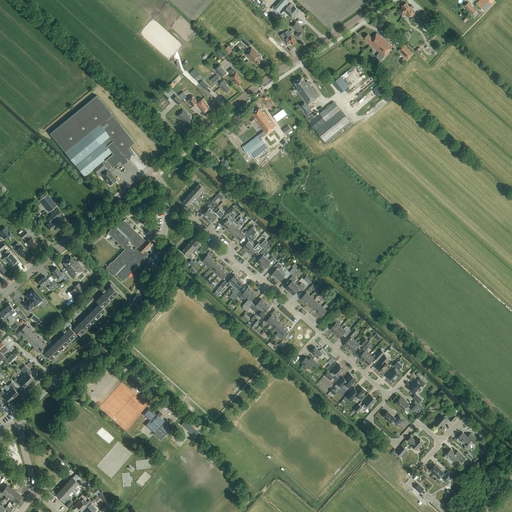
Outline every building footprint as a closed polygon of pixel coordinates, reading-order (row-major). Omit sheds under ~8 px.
[(279,12),(289,1),(288,0),(280,0),(274,7),(279,12)] [(484,11),(494,1),(492,0),(483,0),(478,6),(484,11)] [(406,14),(409,18),(415,14),(412,10),(411,10),(406,3),(401,6),(402,8),(398,11),(402,17),(406,14)] [(473,15),(476,12),(468,3),(465,6),(473,15)] [(291,9),(288,6),(284,11),(292,19),(299,11),(294,7),(291,9)] [(418,16),(425,26),(431,22),(424,12),(418,16)] [(300,39),(306,33),(302,29),(303,28),(296,22),(292,27),(298,33),(296,35),(300,39)] [(292,44),(295,42),(288,31),(285,33),(288,37),(284,40),(287,45),(291,43),(292,44)] [(392,47),(377,33),(372,38),(368,34),(364,38),(366,39),(365,40),(379,53),(376,57),(380,60),(392,47)] [(248,47),(251,43),(241,35),(238,38),(248,47)] [(407,60),(413,54),(404,45),(398,51),(407,60)] [(232,51),(228,46),(224,50),(229,54),(232,51)] [(259,65),(261,62),(258,59),(260,56),(251,48),(245,55),(256,65),(257,64),(259,65)] [(221,78),(226,74),(220,65),(215,69),(221,78)] [(234,71),(232,68),(228,72),(231,76),(230,77),(234,83),(235,82),(238,86),(243,82),(238,76),(238,75),(235,70),(234,71)] [(222,82),(217,75),(210,80),(212,83),(213,82),(215,85),(217,83),(218,84),(218,85),(224,92),(225,91),(226,93),(230,89),(226,85),(227,84),(224,80),(222,82)] [(349,86),(341,76),(333,83),(341,93),(349,86)] [(202,81),(198,77),(195,79),(199,83),(199,84),(205,90),(208,86),(202,80),(202,81)] [(302,77),(294,83),(298,89),(296,90),(305,103),(307,106),(308,106),(318,98),(307,82),(306,83),(302,77)] [(129,161),(122,153),(134,143),(96,96),(49,133),(65,153),(84,176),(93,169),(99,176),(101,175),(104,179),(105,178),(110,185),(116,180),(107,170),(111,167),(111,168),(119,161),(122,166),(129,161)] [(178,106),(182,102),(176,96),(173,100),(178,106)] [(198,102),(194,97),(188,101),(193,107),(197,104),(204,113),(210,108),(203,99),(198,102)] [(307,117),(305,118),(326,143),(351,123),(334,102),(315,117),(315,116),(313,113),(307,117)] [(305,103),(299,106),(306,116),(312,112),(308,106),(307,106),(305,104),(305,103)] [(263,113),(259,108),(251,114),(255,118),(254,119),(263,131),(242,147),(250,158),(252,156),(254,159),(269,148),(267,145),(262,138),(273,130),(272,129),(275,127),(264,112),(263,113)] [(188,126),(193,121),(189,117),(190,117),(183,110),(177,117),(184,123),(185,122),(188,126)] [(287,115),(283,110),(274,117),(277,122),(287,115)] [(220,164),(223,161),(217,155),(214,158),(220,164)] [(195,188),(201,194),(204,191),(206,194),(208,192),(205,189),(199,184),(195,188)] [(199,197),(201,194),(195,188),(191,193),(200,201),(201,199),(199,197)] [(198,202),(200,201),(191,193),(187,197),(193,203),(196,200),(198,202)] [(48,211),(56,205),(48,195),(40,201),(48,211)] [(208,218),(214,212),(212,210),(216,206),(213,204),(219,198),(216,196),(207,206),(210,208),(204,215),(208,218)] [(191,206),(193,203),(187,197),(183,202),(189,207),(192,210),(193,208),(191,206)] [(57,228),(62,224),(57,218),(61,214),(57,209),(52,213),(54,214),(47,219),(50,222),(47,225),(52,231),(57,227),(57,228)] [(214,212),(208,218),(212,222),(218,216),(220,218),(224,214),(220,210),(216,214),(214,212)] [(227,229),(232,223),(230,220),(233,216),(230,213),(229,215),(228,214),(223,220),(222,220),(221,221),(224,224),(222,225),(227,229)] [(231,233),(239,224),(240,224),(242,226),(244,223),(242,221),(240,219),(237,222),(238,223),(235,225),(232,223),(227,229),(231,233)] [(116,228),(115,227),(114,226),(107,233),(125,250),(106,270),(112,276),(115,274),(123,281),(145,257),(149,254),(145,251),(152,244),(147,239),(145,241),(144,239),(134,230),(131,227),(124,220),(120,224),(116,228)] [(236,237),(241,231),(239,228),(241,226),(239,224),(231,233),(236,237)] [(5,227),(4,226),(0,229),(1,231),(0,231),(0,233),(5,240),(12,235),(5,227)] [(248,237),(254,230),(252,227),(248,232),(246,231),(245,233),(245,234),(241,231),(236,237),(240,241),(246,235),(248,237)] [(31,238),(28,235),(29,235),(25,230),(19,235),(23,239),(24,239),(26,242),(31,249),(32,248),(33,248),(34,247),(36,245),(33,241),(34,240),(31,238)] [(247,251),(253,245),(251,243),(255,239),(252,237),(257,232),(254,230),(248,237),(251,239),(243,248),(247,251)] [(190,242),(199,250),(201,248),(198,246),(200,243),(194,238),(190,242)] [(253,245),(247,251),(251,255),(254,252),(257,252),(258,253),(268,242),(265,240),(261,245),(259,243),(255,247),(253,245)] [(197,252),(199,250),(190,242),(186,247),(192,252),(195,249),(197,252)] [(21,246),(18,243),(13,246),(16,250),(17,251),(16,251),(18,253),(21,257),(22,256),(23,256),(24,255),(26,253),(23,249),(24,248),(22,246),(21,246)] [(190,255),(192,252),(186,247),(182,251),(188,257),(191,259),(193,257),(190,255)] [(260,266),(267,258),(265,256),(268,253),(264,249),(260,254),(262,256),(256,262),(260,266)] [(10,254),(7,251),(4,254),(6,257),(5,258),(5,259),(7,261),(11,266),(16,261),(14,259),(15,259),(10,253),(10,254)] [(206,265),(212,259),(208,255),(202,261),(206,265)] [(74,261),(70,256),(63,263),(66,267),(65,268),(74,279),(81,273),(84,270),(75,260),(74,261)] [(272,257),(270,260),(267,258),(260,266),(264,269),(270,263),(272,265),(276,261),(272,257)] [(210,269),(216,262),(212,259),(206,265),(210,269)] [(214,272),(220,266),(216,262),(210,269),(214,272)] [(275,279),(284,269),(282,267),(282,266),(278,262),(274,267),(277,269),(271,275),(275,279)] [(282,271),(275,279),(279,283),(285,276),(287,278),(291,274),(292,275),(296,270),(299,267),(294,264),(292,267),(293,268),(289,272),(285,268),(284,269),(282,271)] [(218,276),(224,270),(220,266),(214,272),(218,276)] [(57,268),(52,272),(57,278),(58,278),(60,281),(64,278),(65,280),(68,278),(62,271),(61,273),(57,268)] [(224,270),(218,276),(222,280),(228,273),(224,270)] [(296,270),(292,275),(293,275),(289,280),(291,282),(285,288),(289,292),(296,284),(294,282),(297,279),(294,277),(298,272),(296,270)] [(233,285),(239,279),(235,275),(225,286),(227,288),(231,284),(233,285)] [(45,277),(38,282),(39,283),(38,283),(40,285),(42,286),(47,282),(50,285),(48,287),(51,291),(53,289),(58,285),(54,280),(51,282),(49,279),(48,280),(45,277)] [(236,295),(240,291),(237,289),(243,283),(239,279),(233,285),(235,287),(232,291),(236,295)] [(79,293),(80,292),(83,290),(78,283),(74,286),(79,293)] [(106,291),(113,298),(118,293),(116,291),(118,290),(111,283),(109,285),(110,285),(108,288),(109,289),(106,291)] [(296,284),(289,292),(293,296),(299,289),(301,291),(305,287),(301,283),(299,286),(296,284)] [(81,297),(78,294),(79,293),(74,287),(69,291),(74,297),(75,297),(77,300),(81,297)] [(113,298),(106,291),(102,287),(100,290),(104,293),(101,296),(108,303),(113,298)] [(219,293),(222,289),(220,287),(214,293),(216,295),(219,293)] [(247,297),(252,291),(248,287),(243,294),(240,291),(236,295),(234,298),(236,299),(238,297),(241,300),(245,296),(247,297)] [(28,300),(23,304),(27,310),(35,304),(36,305),(42,300),(33,290),(28,295),(25,296),(28,300)] [(243,306),(243,308),(246,311),(250,307),(253,303),(251,301),(257,295),(252,291),(247,297),(248,299),(243,306)] [(304,303),(310,296),(306,293),(300,299),(304,303)] [(108,303),(101,296),(100,295),(98,298),(99,298),(96,301),(98,303),(103,308),(108,303)] [(86,307),(94,299),(91,296),(84,304),(86,307)] [(308,306),(314,300),(310,296),(304,303),(308,306)] [(260,309),(266,303),(262,299),(256,306),(253,303),(250,307),(254,312),(258,308),(260,309)] [(313,310),(318,304),(314,300),(308,306),(313,310)] [(105,311),(103,308),(98,303),(96,305),(96,306),(94,309),(100,316),(105,311)] [(266,303),(260,309),(259,311),(261,312),(258,315),(262,319),(268,313),(266,311),(270,307),(266,303)] [(317,314),(323,307),(318,304),(313,310),(317,314)] [(11,319),(14,317),(12,315),(15,312),(9,305),(4,309),(9,315),(11,319)] [(25,321),(28,319),(17,307),(15,309),(25,321)] [(323,307),(317,314),(321,317),(327,311),(323,307)] [(100,316),(94,309),(93,308),(90,310),(91,311),(89,314),(95,321),(100,316)] [(11,319),(9,315),(4,309),(0,312),(0,315),(3,320),(6,317),(9,321),(8,321),(11,325),(14,323),(13,322),(14,322),(18,326),(20,325),(14,317),(11,319)] [(95,321),(89,314),(88,313),(85,315),(86,316),(84,319),(90,326),(95,321)] [(31,317),(39,324),(41,321),(34,314),(31,317)] [(250,319),(245,314),(242,317),(247,322),(250,319)] [(270,325),(276,319),(272,315),(266,321),(270,325)] [(90,326),(84,319),(81,317),(79,319),(81,321),(79,324),(85,331),(90,326)] [(335,334),(341,327),(338,325),(340,322),(335,318),(330,325),(332,327),(330,329),(335,334)] [(274,329),(280,322),(276,319),(270,325),(274,329)] [(64,333),(71,325),(68,321),(64,325),(62,324),(59,327),(62,329),(61,330),(64,333)] [(256,327),(260,323),(258,321),(251,328),(253,330),(256,327)] [(278,333),(284,326),(280,322),(274,329),(278,333)] [(85,331),(79,324),(78,323),(75,325),(76,326),(73,329),(80,336),(85,331)] [(24,337),(30,331),(31,330),(29,327),(28,328),(25,325),(19,332),(24,337)] [(284,326),(278,333),(282,336),(288,330),(284,326)] [(341,327),(335,334),(340,338),(343,335),(345,337),(351,331),(346,326),(343,329),(341,327)] [(65,333),(71,340),(76,335),(70,328),(65,333)] [(353,339),(355,337),(354,336),(358,332),(354,328),(348,334),(351,337),(344,345),(348,348),(355,341),(353,339)] [(29,342),(36,336),(36,335),(34,332),(33,333),(30,331),(24,337),(29,342)] [(66,345),(71,340),(65,333),(62,336),(61,335),(59,338),(60,339),(66,345)] [(34,347),(41,341),(41,340),(39,337),(38,338),(36,336),(29,342),(34,347)] [(355,341),(348,348),(353,352),(359,345),(360,344),(363,346),(368,341),(364,338),(361,342),(359,341),(357,343),(355,341)] [(61,350),(66,345),(60,339),(57,341),(56,340),(54,343),(55,344),(61,350)] [(41,341),(34,347),(39,352),(46,345),(44,343),(43,343),(41,341)] [(56,355),(61,350),(55,344),(52,346),(51,345),(49,348),(50,349),(56,355)] [(363,362),(370,354),(366,351),(369,347),(367,344),(362,350),(364,352),(358,358),(363,362)] [(320,351),(315,347),(311,352),(318,358),(322,354),(325,356),(327,354),(322,349),(320,351)] [(51,360),(56,355),(50,349),(47,351),(46,350),(44,353),(43,352),(41,353),(48,360),(50,359),(51,360)] [(370,354),(363,362),(368,366),(374,358),(377,361),(384,353),(381,350),(376,355),(374,354),(373,357),(370,354)] [(12,362),(17,357),(15,355),(10,359),(9,358),(7,361),(10,364),(13,362),(12,362)] [(382,372),(389,365),(385,362),(388,359),(384,355),(379,361),(382,363),(377,368),(382,372)] [(311,357),(309,360),(306,357),(302,362),(304,364),(302,366),(302,368),(305,370),(306,370),(308,368),(309,369),(313,365),(316,368),(319,365),(311,357)] [(398,370),(402,366),(397,362),(394,366),(396,368),(395,370),(394,369),(387,377),(393,382),(400,374),(397,371),(398,369),(398,370)] [(22,376),(29,383),(33,379),(29,374),(31,372),(25,365),(20,370),(24,374),(22,376)] [(338,376),(344,369),(339,365),(332,372),(333,372),(331,375),(328,372),(324,376),(330,381),(332,378),(336,381),(340,378),(338,376)] [(346,390),(356,380),(350,374),(345,381),(342,378),(337,384),(341,388),(342,387),(346,390)] [(24,387),(29,383),(22,376),(18,380),(16,378),(13,380),(18,385),(20,383),(24,387)] [(408,388),(414,394),(421,386),(422,388),(426,384),(420,378),(417,381),(415,380),(408,388)] [(7,391),(14,398),(18,393),(14,389),(16,387),(11,383),(7,386),(10,389),(7,391)] [(142,393),(146,388),(140,383),(136,388),(142,393)] [(366,391),(360,386),(357,391),(354,388),(349,393),(345,397),(350,402),(354,398),(355,396),(361,401),(365,396),(363,394),(366,391)] [(14,398),(7,391),(5,393),(2,391),(0,392),(0,396),(3,400),(6,398),(10,402),(14,398)] [(419,404),(422,399),(416,394),(412,398),(415,400),(419,404)] [(376,400),(371,396),(368,400),(367,399),(364,403),(365,404),(362,407),(366,410),(368,407),(370,408),(374,404),(373,403),(376,400)] [(408,406),(408,405),(409,405),(401,397),(395,404),(403,411),(408,406)] [(414,402),(413,402),(410,406),(408,405),(408,406),(409,407),(413,411),(417,406),(423,411),(425,409),(419,404),(415,400),(414,402)] [(358,413),(362,408),(359,404),(354,410),(358,413)] [(149,409),(143,415),(150,421),(149,422),(149,421),(145,426),(154,433),(153,434),(160,440),(165,435),(166,436),(172,429),(164,422),(165,422),(161,418),(162,416),(162,415),(160,414),(159,413),(157,416),(149,409)] [(396,419),(395,418),(388,412),(383,417),(386,419),(386,420),(388,422),(388,421),(390,423),(393,420),(394,421),(398,425),(400,423),(403,420),(399,416),(396,419)] [(444,417),(442,415),(436,421),(437,421),(434,424),(439,428),(441,425),(442,426),(447,420),(448,418),(445,416),(444,417)] [(194,436),(199,432),(186,419),(181,424),(194,436)] [(467,437),(463,433),(458,438),(465,445),(464,445),(464,448),(466,450),(469,450),(471,448),(471,445),(469,443),(468,443),(470,441),(472,442),(476,438),(471,433),(467,437)] [(415,440),(411,437),(407,441),(411,445),(417,450),(423,443),(418,438),(415,440)] [(401,457),(407,450),(402,446),(396,453),(401,457)] [(456,453),(451,449),(446,455),(453,462),(457,458),(459,460),(463,456),(458,451),(456,453)] [(473,464),(474,465),(475,464),(471,460),(470,462),(464,470),(467,473),(473,464)] [(445,475),(443,473),(435,465),(430,471),(433,474),(438,479),(440,477),(446,482),(452,475),(448,471),(445,475)] [(68,482),(77,490),(79,488),(76,486),(79,483),(72,477),(68,482)] [(77,490),(68,482),(64,486),(70,492),(73,490),(75,492),(77,490)] [(420,494),(424,489),(418,484),(414,488),(420,494)] [(7,496),(12,489),(7,485),(3,491),(0,489),(0,495),(2,497),(4,494),(6,496),(7,496)] [(69,499),(71,497),(68,494),(70,492),(64,486),(60,490),(69,499)] [(12,499),(17,492),(12,489),(7,496),(6,496),(4,499),(6,500),(6,501),(9,497),(12,499)] [(69,499),(60,490),(56,495),(62,501),(65,498),(67,501),(69,499)] [(17,492),(12,499),(14,502),(12,505),(14,506),(22,496),(17,492)] [(89,504),(91,502),(89,500),(87,502),(83,499),(81,502),(79,500),(75,505),(80,509),(78,511),(82,511),(87,507),(89,504)] [(89,504),(87,507),(89,509),(86,511),(93,511),(95,510),(92,507),(97,502),(94,499),(91,502),(89,504)]
